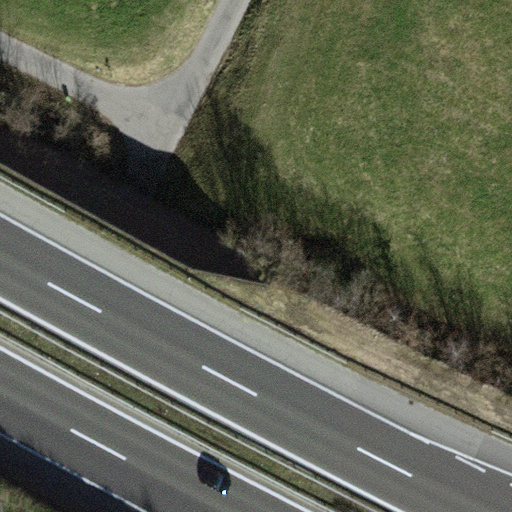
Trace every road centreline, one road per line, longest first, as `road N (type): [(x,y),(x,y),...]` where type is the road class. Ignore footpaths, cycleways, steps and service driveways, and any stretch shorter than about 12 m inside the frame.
road 1 (motorway): [(488,511),(0,254)]
road 2 (motorway): [(0,394),(219,511)]
road 3 (track): [(158,130),(0,49)]
